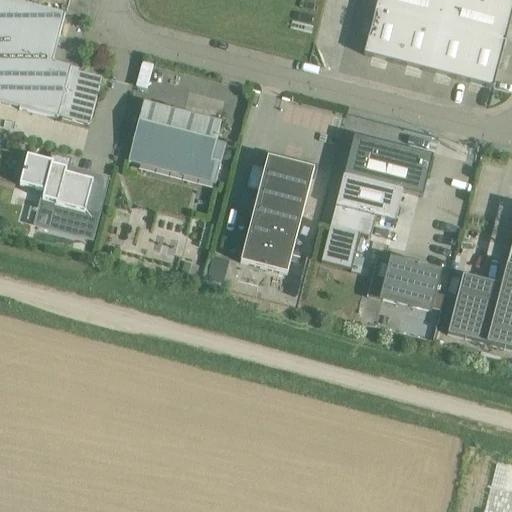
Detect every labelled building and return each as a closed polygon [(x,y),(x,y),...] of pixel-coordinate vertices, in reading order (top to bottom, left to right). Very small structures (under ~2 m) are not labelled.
[(65,16),(45,11),(0,0),(0,105),(58,120),(58,119),(89,127),(102,80),(79,74),(78,77),(70,75),(71,70),(52,65),(65,16)] [(153,0),(154,0),(201,12),(204,0),(153,0)] [(204,0),(201,12),(227,19),(231,0),(204,0)] [(231,0),(227,19),(253,25),(259,0),(231,0)] [(278,32),(286,0),(259,0),(253,25),(278,32)] [(286,0),(278,32),(304,38),(313,0),(286,0)] [(447,0),(378,0),(376,11),(409,20),(440,28),(447,0)] [(472,36),(505,45),(511,17),(511,15),(450,0),(447,0),(440,28),(472,36)] [(511,0),(450,0),(511,15),(511,0)] [(409,20),(376,11),(364,57),(397,65),(409,20)] [(409,20),(397,65),(429,73),(440,28),(409,20)] [(440,28),(429,73),(461,81),(472,36),(440,28)] [(472,36),(461,81),(493,90),(505,45),(472,36)] [(142,64),(136,87),(135,89),(146,92),(154,67),(142,64)] [(133,143),(128,162),(138,165),(216,185),(221,165),(211,163),(216,143),(217,142),(221,124),(143,104),(138,124),(133,143)] [(428,178),(433,158),(354,138),(349,157),(343,179),(331,229),(370,239),(375,220),(395,225),(402,194),(422,199),(428,178)] [(85,214),(93,183),(68,176),(72,161),(51,156),(49,163),(27,158),(20,187),(44,193),(42,201),(56,205),(56,207),(85,214)] [(314,171),(268,159),(241,264),(287,276),(314,171)] [(252,167),(246,190),(258,193),(264,170),(252,167)] [(462,277),(448,335),(511,352),(511,244),(502,287),(462,277)] [(362,256),(356,273),(372,278),(371,282),(387,286),(383,301),(428,312),(438,275),(425,271),(426,268),(406,262),(405,266),(392,263),(392,264),(362,256)] [(213,258),(208,279),(223,284),(229,262),(213,258)] [(184,263),(181,275),(196,279),(199,267),(184,263)] [(289,295),(287,302),(297,305),(299,297),(289,295)]
